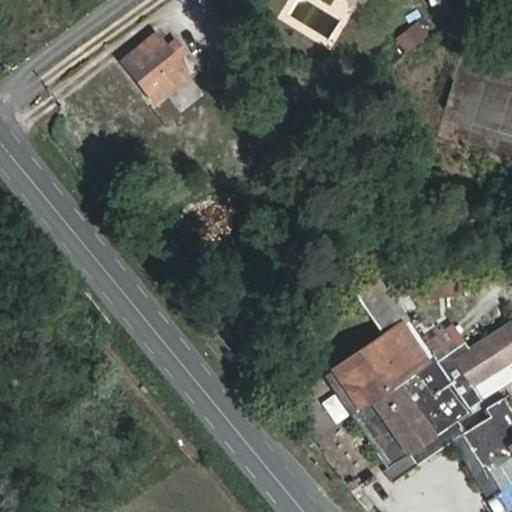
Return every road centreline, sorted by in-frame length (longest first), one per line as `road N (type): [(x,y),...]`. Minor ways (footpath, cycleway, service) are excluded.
road 1 (secondary): [(0,134),(309,511)]
road 2 (unknown): [(0,97),(139,0)]
